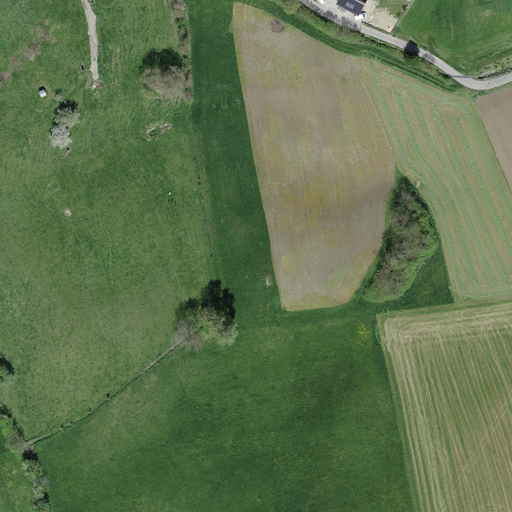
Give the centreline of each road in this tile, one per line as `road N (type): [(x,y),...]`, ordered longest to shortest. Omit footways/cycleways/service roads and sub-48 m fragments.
road 1 (unclassified): [(511,76),(491,84),(455,76),(408,45),(306,0)]
road 2 (track): [(85,0),(94,70),(68,147)]
